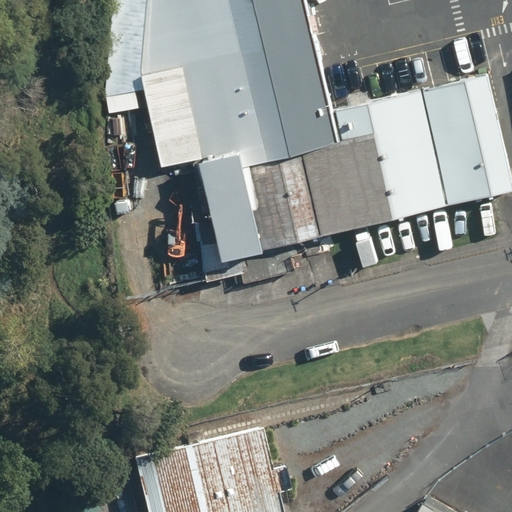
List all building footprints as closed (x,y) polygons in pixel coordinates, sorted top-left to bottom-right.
[(142,0),(192,251),(335,224),(312,107),(291,0),(142,0)] [(511,68),(495,71),(511,157),(511,68)] [(312,107),(335,224),(496,192),(474,76),(312,107)] [(288,511),(265,425),(134,460),(148,511),(288,511)] [(489,511),(438,483),(421,511),(489,511)]
